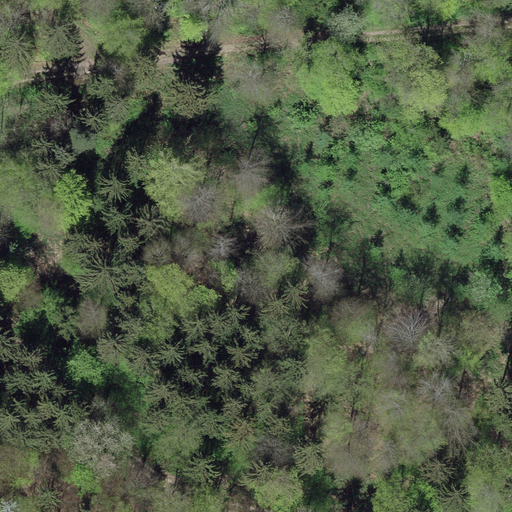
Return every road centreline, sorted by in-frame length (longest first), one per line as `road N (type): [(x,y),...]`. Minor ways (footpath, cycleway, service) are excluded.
road 1 (track): [(511,21),(331,36),(0,81)]
road 2 (track): [(263,511),(203,500),(134,465),(0,312)]
